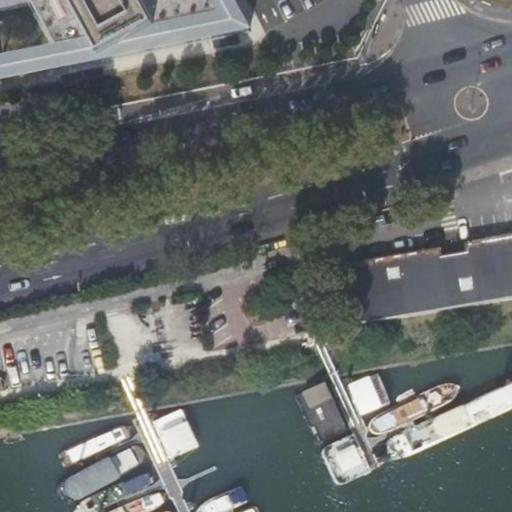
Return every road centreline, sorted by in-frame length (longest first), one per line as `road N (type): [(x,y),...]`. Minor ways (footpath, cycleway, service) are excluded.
road 1 (primary): [(0,284),(471,147)]
road 2 (primary): [(414,82),(0,169)]
